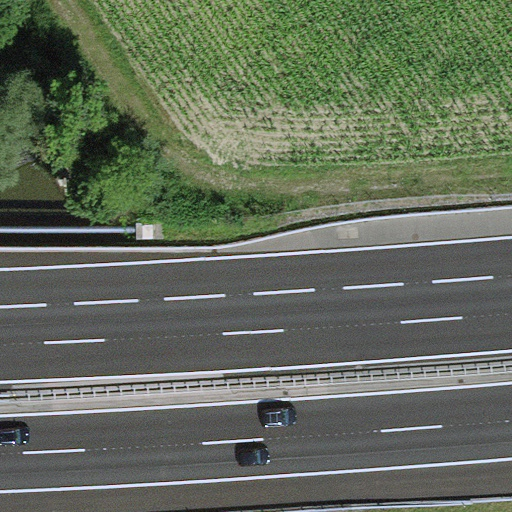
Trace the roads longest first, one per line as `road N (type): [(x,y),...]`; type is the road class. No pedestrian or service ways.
road 1 (track): [(511,186),(330,199),(235,190),(143,122),(60,0)]
road 2 (motorway): [(0,453),(511,419)]
road 3 (motorway): [(511,312),(0,344)]
